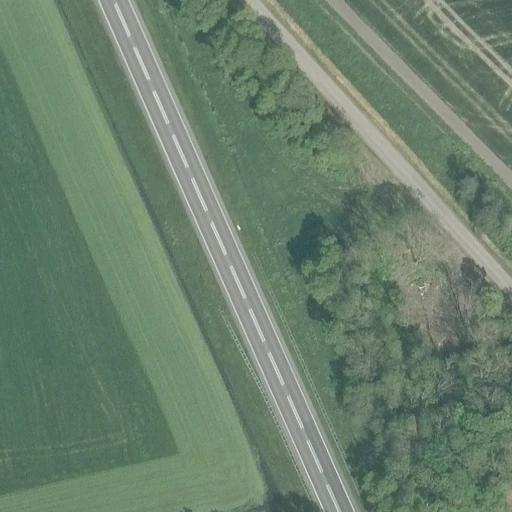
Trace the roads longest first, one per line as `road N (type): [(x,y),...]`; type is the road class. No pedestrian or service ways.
road 1 (trunk): [(339,511),(113,0)]
road 2 (unclassified): [(511,294),(247,0)]
